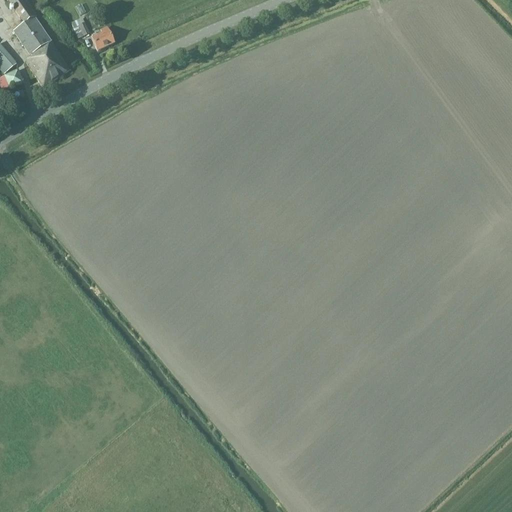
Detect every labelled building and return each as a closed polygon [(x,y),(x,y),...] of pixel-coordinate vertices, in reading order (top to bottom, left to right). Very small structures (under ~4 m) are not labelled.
[(52,47),(19,0),(5,0),(23,26),(13,33),(31,60),(25,64),(43,91),(69,74),(52,47)] [(71,23),(77,40),(89,35),(84,23),(84,24),(82,19),(71,23)] [(97,53),(113,47),(105,30),(99,32),(101,37),(91,41),(97,53)] [(0,71),(4,76),(15,66),(0,48),(0,71)] [(24,85),(18,71),(3,77),(9,91),(24,85)]
